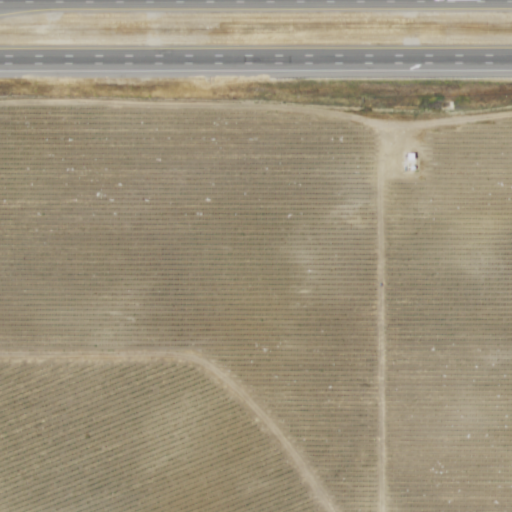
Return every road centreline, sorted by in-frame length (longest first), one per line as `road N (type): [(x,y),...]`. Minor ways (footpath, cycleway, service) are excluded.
road 1 (trunk): [(0,53),(511,55)]
road 2 (trunk): [(511,2),(0,3)]
road 3 (track): [(390,133),(369,119),(287,111),(0,107)]
road 4 (track): [(511,224),(379,226),(381,146),(390,133),(511,127)]
road 5 (track): [(379,226),(379,511)]
